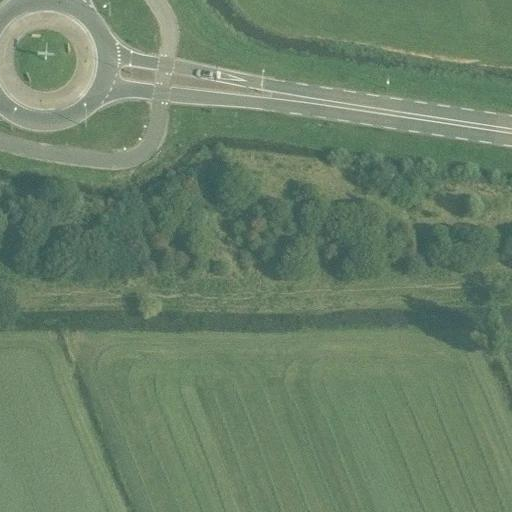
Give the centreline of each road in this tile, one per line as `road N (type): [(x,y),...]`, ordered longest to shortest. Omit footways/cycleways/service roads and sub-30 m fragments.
road 1 (track): [(257,298),(0,303)]
road 2 (unclassified): [(0,143),(131,160),(154,135),(160,94)]
road 3 (primary): [(511,130),(334,104)]
road 4 (primary): [(160,94),(334,104)]
road 5 (primary): [(334,104),(166,65)]
road 6 (primary): [(0,100),(21,117),(58,121),(100,87)]
